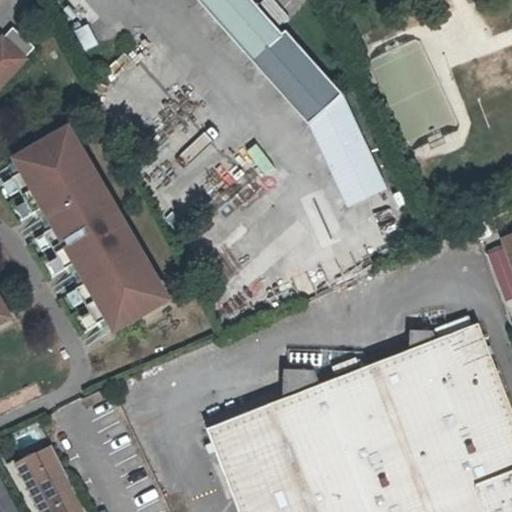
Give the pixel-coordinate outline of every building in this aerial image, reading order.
[(192,0),(305,121),(339,90),(283,30),(278,33),(247,0),(192,0)] [(79,50),(95,43),(86,23),(70,30),(79,50)] [(0,35),(0,79),(32,45),(10,25),(0,35)] [(133,86),(155,66),(143,54),(122,74),(133,86)] [(113,72),(101,82),(118,103),(130,93),(113,72)] [(348,214),(386,194),(339,90),(305,121),(348,214)] [(76,147),(66,129),(17,158),(20,163),(11,168),(14,174),(11,176),(35,217),(38,215),(41,220),(50,215),(56,225),(47,230),(50,235),(46,238),(65,270),(69,268),(72,273),(81,268),(86,278),(77,283),(81,288),(77,291),(98,326),(101,324),(104,329),(113,324),(117,329),(165,301),(153,280),(148,283),(135,260),(140,258),(89,169),(83,172),(70,150),(76,147)] [(76,147),(70,150),(83,172),(89,169),(93,166),(80,144),(76,147)] [(511,233),(501,238),(511,265),(511,233)] [(153,280),(157,277),(144,255),(140,258),(135,260),(148,283),(153,280)] [(230,291),(259,277),(253,264),(224,278),(230,291)] [(0,318),(12,311),(0,292),(0,318)] [(511,511),(511,416),(473,318),(264,399),(306,511),(511,511)] [(238,511),(306,511),(264,399),(204,423),(238,511)] [(84,511),(50,444),(13,463),(38,511),(84,511)]
